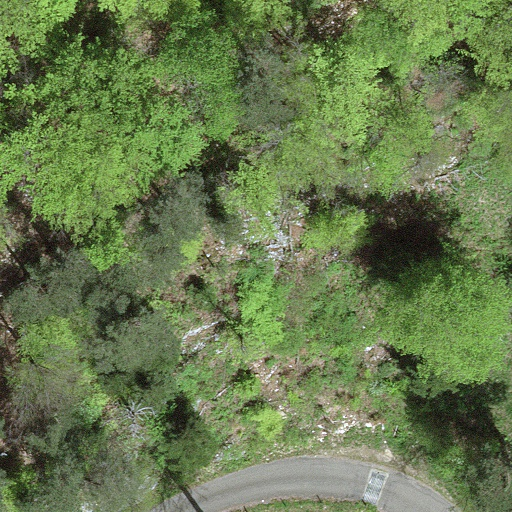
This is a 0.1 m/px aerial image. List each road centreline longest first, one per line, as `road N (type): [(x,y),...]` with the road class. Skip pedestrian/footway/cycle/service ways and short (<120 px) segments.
road 1 (track): [(0,263),(52,218),(188,132),(346,0)]
road 2 (unclassified): [(420,511),(339,475),(238,488),(175,511)]
